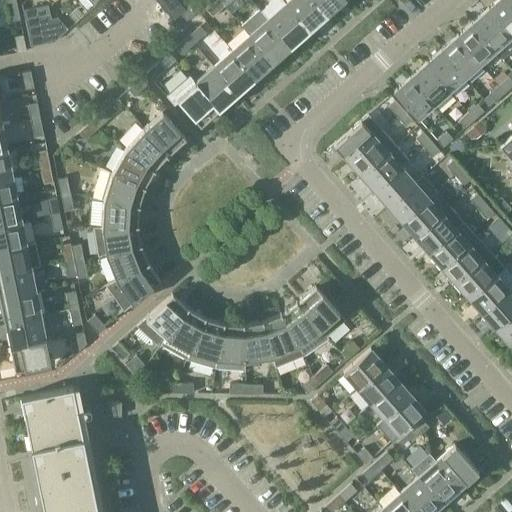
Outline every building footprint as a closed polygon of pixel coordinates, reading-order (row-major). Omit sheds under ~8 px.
[(155,0),(173,19),(180,13),(186,20),(196,11),(189,4),(184,9),(176,0),(155,0)] [(224,6),(218,0),(215,0),(205,9),(211,17),(224,6)] [(314,0),(287,0),(285,2),(309,29),(327,14),(314,0)] [(314,0),(327,14),(342,0),(314,0)] [(511,8),(504,0),(496,0),(486,9),(510,36),(511,34),(511,8)] [(267,18),(291,45),(309,29),(285,2),(267,18)] [(16,3),(7,5),(11,21),(19,19),(16,3)] [(48,5),(35,7),(37,17),(37,20),(42,43),(55,41),(50,14),(48,5)] [(35,7),(23,10),(24,19),(37,17),(35,7)] [(259,9),(241,25),(249,34),(273,61),(291,45),(267,18),(259,9)] [(486,9),(470,23),(494,50),(510,36),(486,9)] [(37,17),(24,19),(30,46),(42,43),(37,20),(37,17)] [(470,23),(455,36),(479,63),(494,50),(470,23)] [(200,25),(187,36),(193,43),(206,33),(200,25)] [(13,36),(17,53),(26,51),(23,34),(13,36)] [(249,34),(231,50),(255,77),(273,61),(249,34)] [(193,43),(187,36),(175,47),(181,54),(193,43)] [(455,36),(440,50),(464,77),(479,63),(455,36)] [(231,50),(213,66),(237,93),(255,77),(231,50)] [(440,50),(424,63),(448,90),(464,77),(440,50)] [(146,73),(152,80),(165,69),(158,62),(146,73)] [(424,63),(409,77),(433,104),(448,90),(424,63)] [(213,66),(195,81),(219,109),(237,93),(213,66)] [(21,72),(24,89),(33,87),(30,70),(21,72)] [(189,75),(167,95),(175,104),(179,101),(200,125),(219,109),(195,81),(195,82),(189,75)] [(511,80),(509,76),(499,85),(505,92),(511,85),(511,80)] [(128,89),(134,96),(146,85),(140,77),(128,89)] [(433,104),(409,77),(393,91),(417,118),(433,104)] [(505,92),(499,85),(489,93),(495,100),(505,92)] [(387,106),(396,116),(403,110),(394,99),(387,106)] [(27,104),(30,120),(40,118),(37,102),(27,104)] [(478,103),(468,112),(474,119),(484,110),(478,103)] [(103,110),(91,121),(97,128),(109,117),(103,110)] [(403,110),(396,116),(405,126),(412,120),(403,110)] [(161,111),(143,127),(167,154),(185,138),(161,111)] [(474,119),(468,112),(459,120),(465,127),(474,119)] [(333,144),(347,160),(382,129),(368,113),(333,144)] [(40,118),(30,120),(34,136),(43,135),(40,118)] [(97,128),(91,121),(78,132),(85,139),(97,128)] [(477,122),(468,130),(474,137),(483,129),(477,122)] [(143,127),(124,148),(154,169),(154,168),(166,155),(167,155),(168,155),(167,154),(143,127)] [(347,160),(361,175),(395,144),(382,129),(347,160)] [(416,137),(424,146),(430,141),(422,131),(416,137)] [(436,139),(442,147),(452,138),(446,131),(436,139)] [(511,133),(499,145),(509,155),(511,152),(511,133)] [(430,141),(424,146),(432,156),(439,150),(430,141)] [(361,175),(374,190),(401,166),(409,160),(395,144),(361,175)] [(111,172),(143,187),(144,187),(145,186),(144,185),(153,169),(154,170),(154,169),(124,148),(111,172)] [(37,151),(40,167),(49,165),(46,149),(37,151)] [(0,175),(11,173),(6,150),(0,151),(0,175)] [(446,165),(455,174),(462,167),(453,158),(446,165)] [(49,165),(40,167),(43,184),(53,182),(49,165)] [(374,190),(388,206),(415,182),(401,166),(374,190)] [(101,167),(92,197),(103,199),(103,198),(138,205),(139,205),(139,204),(138,204),(143,187),(111,172),(101,167)] [(462,167),(455,174),(464,183),(471,177),(462,167)] [(0,200),(16,197),(11,173),(0,175),(0,200)] [(57,178),(60,195),(70,193),(66,176),(57,178)] [(388,206),(401,221),(428,197),(415,182),(388,206)] [(470,198),(478,208),(485,202),(477,192),(470,198)] [(70,193),(60,195),(64,211),(73,209),(70,193)] [(47,198),(50,214),(59,212),(56,196),(47,198)] [(492,204),(502,215),(511,207),(501,196),(492,204)] [(0,224),(21,220),(16,197),(0,200),(0,224)] [(401,221),(415,236),(442,212),(428,197),(401,221)] [(103,199),(101,226),(137,224),(138,205),(103,198),(103,199)] [(485,202),(478,208),(486,218),(494,211),(485,202)] [(59,212),(50,214),(53,230),(62,228),(59,212)] [(415,236),(428,252),(455,228),(442,212),(415,236)] [(0,249),(26,244),(21,220),(0,224),(0,249)] [(497,229),(505,239),(511,232),(504,223),(497,229)] [(101,226),(93,227),(98,255),(105,253),(141,243),(140,243),(137,225),(138,225),(138,224),(137,224),(101,226)] [(428,252),(442,267),(469,243),(455,228),(428,252)] [(61,244),(64,260),(74,259),(71,245),(70,242),(61,244)] [(71,245),(74,259),(74,261),(83,260),(80,243),(71,245)] [(141,243),(105,253),(116,279),(149,262),(148,261),(147,261),(140,244),(141,244),(141,243)] [(442,267),(455,282),(482,259),(469,243),(442,267)] [(0,273),(30,267),(26,244),(0,249),(0,273)] [(455,282),(469,298),(496,274),(504,267),(490,251),(482,259),(455,282)] [(77,275),(74,261),(74,259),(64,260),(67,277),(77,275)] [(74,261),(77,275),(78,278),(87,276),(83,260),(74,261)] [(116,279),(106,284),(124,310),(132,302),(159,279),(148,262),(149,262),(116,279)] [(0,298),(35,291),(30,267),(0,273),(0,298)] [(469,298),(482,313),(509,289),(496,274),(469,298)] [(296,301),(326,336),(345,319),(315,285),(297,301),(296,301)] [(482,313),(496,328),(511,313),(511,292),(509,289),(482,313)] [(3,312),(5,322),(40,315),(35,291),(0,298),(0,309),(1,312),(3,312)] [(66,293),(69,308),(78,307),(75,291),(66,293)] [(166,336),(188,306),(187,306),(187,307),(172,293),(136,324),(159,345),(166,336)] [(280,312),(303,355),(303,354),(328,337),(326,336),(296,301),(295,301),(296,302),(281,313),(280,312)] [(166,336),(190,350),(204,316),(204,315),(204,316),(188,307),(188,306),(166,336)] [(78,307),(69,308),(73,324),(82,322),(78,307)] [(262,319),(272,355),(275,366),(303,355),(280,312),(279,312),(279,313),(262,320),(262,319)] [(511,313),(496,328),(510,344),(511,342),(511,313)] [(87,320),(98,333),(105,326),(94,314),(87,320)] [(5,322),(9,345),(45,338),(40,315),(5,322)] [(204,316),(190,350),(191,350),(187,358),(215,367),(216,358),(217,358),(223,321),(222,321),(222,322),(205,317),(205,316),(204,316)] [(243,322),(242,322),(244,359),(272,355),(262,319),(261,320),(243,323),(243,322)] [(224,321),(223,321),(217,358),(244,359),(242,322),(242,323),(224,322),(224,321)] [(86,343),(84,333),(83,331),(66,334),(73,342),(69,345),(75,353),(86,343)] [(45,338),(9,345),(14,370),(50,363),(45,338)] [(340,351),(346,359),(359,347),(352,340),(340,351)] [(111,347),(122,359),(129,353),(118,341),(111,347)] [(343,371),(357,387),(384,363),(370,347),(343,371)] [(127,365),(137,377),(143,369),(132,359),(127,365)] [(357,387),(370,403),(397,379),(384,363),(357,387)] [(326,364),(313,374),(320,382),(332,371),(326,364)] [(320,382),(313,374),(301,385),(307,393),(320,382)] [(370,403),(383,417),(384,418),(411,394),(397,379),(370,403)] [(159,392),(176,392),(176,382),(160,382),(159,392)] [(176,382),(176,392),(193,392),(193,383),(176,382)] [(229,393),(245,393),(245,383),(229,383),(229,393)] [(245,383),(245,393),(262,393),(262,384),(245,383)] [(19,397),(42,511),(96,511),(71,386),(19,397)] [(325,404),(317,394),(310,400),(318,410),(325,404)] [(384,418),(383,417),(376,424),(390,441),(425,410),(411,394),(384,418)] [(106,415),(120,415),(120,401),(106,401),(106,415)] [(329,422),(337,432),(344,425),(336,416),(329,422)] [(422,419),(410,430),(416,437),(428,426),(422,419)] [(344,425),(337,432),(346,441),(353,435),(344,425)] [(416,437),(410,430),(397,441),(403,448),(416,437)] [(454,443),(435,460),(459,487),(478,470),(454,443)] [(356,453),(365,463),(372,457),(363,447),(356,453)] [(386,451),(374,462),(380,469),(392,458),(386,451)] [(418,475),(417,475),(441,503),(459,487),(435,460),(429,453),(412,468),(418,475)] [(380,469),(374,462),(361,473),(367,480),(380,469)] [(417,475),(399,491),(417,511),(430,511),(441,503),(417,475)] [(350,483),(337,493),(344,501),(356,490),(350,483)] [(417,511),(399,491),(381,507),(385,511),(417,511)] [(344,501),(337,493),(325,504),(331,511),(344,501)]
